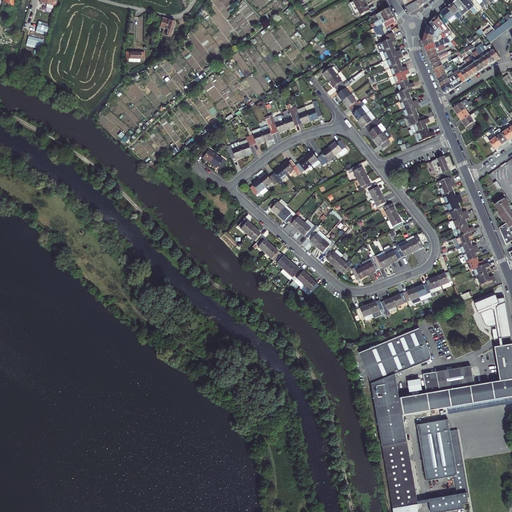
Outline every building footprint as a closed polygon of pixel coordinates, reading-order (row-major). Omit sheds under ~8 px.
[(2,0),(0,7),(0,14),(9,18),(15,0),(2,0)] [(375,7),(371,0),(359,0),(366,12),(375,7)] [(467,0),(456,0),(452,4),(462,16),(470,10),(475,15),(478,12),(467,0)] [(480,6),(474,0),(467,0),(478,12),(481,15),(482,14),(480,11),(481,10),(478,7),(480,6)] [(419,8),(416,1),(412,3),(409,5),(406,7),(409,13),(412,11),(416,10),(419,8)] [(447,8),(453,15),(456,14),(457,16),(458,15),(460,17),(462,16),(452,4),(447,8)] [(375,23),(377,26),(394,18),(389,8),(376,15),(379,20),(375,23)] [(447,8),(441,13),(446,18),(448,20),(454,16),(453,15),(447,8)] [(437,16),(442,22),(444,25),(449,21),(448,20),(446,18),(441,13),(437,16)] [(446,38),(450,35),(452,34),(444,25),(442,22),(437,16),(432,21),(436,25),(438,28),(439,27),(442,30),(445,28),(448,32),(444,35),(446,38)] [(162,17),(159,27),(163,28),(167,29),(166,35),(170,36),(175,21),(162,17)] [(374,36),(386,36),(389,33),(385,26),(396,21),(394,18),(377,26),(371,29),(374,36)] [(38,24),(36,28),(47,31),(48,27),(47,26),(48,24),(41,22),(40,24),(38,24)] [(484,34),(485,37),(494,30),(487,23),(476,32),(480,37),(484,34)] [(424,34),(434,36),(435,32),(434,31),(431,29),(427,25),(424,34)] [(392,33),(384,36),(387,42),(380,45),(383,52),(394,48),(392,44),(393,43),(396,42),(392,33)] [(433,40),(434,36),(424,34),(422,42),(433,40)] [(39,49),(41,49),(44,40),(37,38),(38,38),(28,35),(26,43),(39,47),(39,49)] [(424,47),(426,52),(436,48),(448,43),(450,42),(451,41),(453,39),(450,35),(446,38),(444,39),(445,40),(435,44),(434,43),(424,47)] [(479,46),(485,55),(491,64),(495,61),(489,53),(487,54),(485,50),(481,45),(479,46)] [(500,58),(491,46),(487,49),(489,53),(495,61),(500,58)] [(426,52),(428,57),(438,52),(442,50),(441,47),(436,50),(436,48),(426,52)] [(383,52),(387,60),(401,54),(399,51),(397,52),(395,52),(394,48),(383,52)] [(481,58),(487,67),(491,64),(485,55),(483,57),(478,48),(475,49),(481,58)] [(130,58),(130,51),(126,51),(126,58),(129,58),(129,61),(140,62),(140,59),(130,58)] [(430,61),(439,57),(447,53),(446,51),(438,54),(438,52),(428,57),(430,61)] [(483,69),(487,67),(481,58),(479,60),(475,53),(473,55),(475,58),(477,61),(483,69)] [(401,54),(387,60),(383,62),(386,70),(390,68),(400,64),(398,59),(399,58),(402,57),(401,54)] [(432,66),(441,61),(446,58),(444,56),(440,58),(439,57),(430,61),(432,66)] [(483,69),(477,61),(475,62),(473,59),(473,58),(470,60),(473,64),(478,72),(483,69)] [(439,85),(441,89),(459,77),(460,76),(457,72),(453,65),(455,64),(452,60),(448,63),(448,64),(450,67),(452,71),(453,73),(454,75),(451,77),(448,79),(439,85)] [(434,70),(443,65),(446,63),(448,63),(447,61),(442,63),(441,61),(432,66),(434,70)] [(478,72),(473,64),(471,65),(468,61),(466,62),(469,66),(474,75),(478,72)] [(323,73),(328,80),(336,74),(329,64),(322,70),(324,72),(323,73)] [(402,68),(400,64),(390,68),(393,77),(408,71),(406,67),(403,68),(402,68)] [(470,78),(474,75),(469,66),(467,68),(464,64),(462,65),(470,78)] [(436,75),(445,70),(443,65),(434,70),(436,75)] [(470,78),(462,65),(459,67),(458,66),(457,67),(459,70),(466,80),(470,78)] [(445,70),(436,75),(437,80),(447,74),(449,73),(452,71),(450,67),(445,70)] [(466,80),(459,70),(457,72),(460,76),(459,77),(463,82),(466,80)] [(396,84),(397,84),(407,80),(405,76),(407,75),(409,74),(408,71),(393,77),(390,78),(393,85),(396,84)] [(336,74),(328,80),(333,87),(334,87),(336,90),(344,84),(336,74)] [(439,85),(448,79),(447,74),(437,80),(439,85)] [(507,86),(511,82),(511,79),(509,76),(503,80),(507,86)] [(459,77),(441,89),(443,93),(446,94),(463,82),(459,77)] [(407,80),(397,84),(400,93),(411,89),(414,87),(413,83),(410,84),(409,84),(407,80)] [(337,94),(342,101),(350,94),(345,87),(346,86),(344,84),(336,90),(338,92),(337,94)] [(397,94),(400,102),(410,98),(408,93),(410,92),(412,91),(411,89),(400,93),(397,94)] [(358,104),(350,94),(342,101),(347,107),(348,107),(351,110),(358,104)] [(410,98),(400,102),(403,110),(418,104),(416,100),(413,101),(412,102),(410,98)] [(314,109),(307,111),(310,121),(318,118),(318,117),(322,116),(316,101),(312,102),(314,109)] [(362,101),(358,104),(351,110),(353,113),(352,113),(357,120),(369,111),(362,101)] [(454,108),(458,114),(466,109),(462,103),(454,108)] [(419,107),(418,104),(403,110),(406,118),(417,114),(415,109),(416,108),(419,107)] [(292,108),(298,124),(302,123),(302,124),(310,121),(307,111),(299,114),(297,111),(296,106),(292,108)] [(290,113),(281,116),(286,130),(294,127),(294,126),(298,124),(292,108),(288,109),(290,113)] [(462,121),(471,115),(466,109),(458,114),(462,121)] [(476,114),(479,112),(478,110),(471,115),(462,121),(471,134),(479,128),(474,121),(478,118),(476,114)] [(369,111),(357,120),(362,127),(364,126),(366,129),(374,124),(377,121),(369,111)] [(271,124),(274,133),(278,132),(286,130),(281,116),(280,112),(268,116),(271,124)] [(410,126),(424,120),(423,116),(420,118),(418,118),(417,114),(406,118),(410,126)] [(413,134),(417,133),(427,128),(425,123),(426,123),(429,122),(428,119),(424,120),(410,126),(413,134)] [(368,133),(373,140),(381,133),(385,131),(378,121),(377,121),(374,124),(366,129),(368,132),(368,133)] [(269,129),(261,132),(265,142),(273,139),(271,134),(274,133),(271,124),(268,125),(269,129)] [(427,128),(417,133),(420,140),(434,134),(433,131),(430,132),(429,133),(427,128)] [(502,145),(508,141),(503,133),(500,129),(496,132),(498,136),(496,137),(502,145)] [(508,141),(511,138),(511,133),(509,129),(503,133),(508,141)] [(385,131),(381,133),(373,140),(378,147),(379,146),(381,149),(389,143),(382,134),(386,132),(385,131)] [(261,132),(250,136),(253,145),(256,144),(257,145),(265,142),(261,132)] [(240,146),(244,156),(252,153),(250,146),(253,145),(250,136),(247,137),(247,139),(248,143),(240,146)] [(502,145),(496,137),(490,142),(495,150),(502,145)] [(336,142),(329,147),(336,156),(345,148),(340,141),(337,143),(336,142)] [(239,142),(227,146),(232,159),(235,157),(236,158),(244,156),(240,146),(239,142)] [(202,158),(210,163),(215,154),(205,147),(200,155),(203,157),(202,158)] [(336,156),(329,147),(322,153),(323,154),(320,156),(326,164),(336,156)] [(326,164),(320,156),(316,159),(311,152),(304,157),(311,166),(313,169),(320,163),(322,166),(326,164)] [(226,161),(215,154),(210,163),(217,168),(218,167),(221,169),(226,161)] [(301,174),(311,166),(304,157),(297,163),(298,164),(295,166),(301,174)] [(443,157),(432,161),(432,162),(430,163),(432,167),(434,166),(440,181),(451,176),(443,157)] [(280,168),(286,176),(293,171),(298,176),(301,174),(295,166),(290,161),(287,163),(287,162),(280,168)] [(353,172),(357,180),(366,175),(360,164),(348,170),(349,174),(353,172)] [(280,181),(286,176),(280,168),(273,173),(274,174),(271,176),(277,183),(279,186),(282,184),(280,181)] [(277,183),(271,176),(268,178),(265,174),(259,180),(265,188),(272,183),(274,186),(277,183)] [(368,188),(372,186),(366,175),(357,180),(361,187),(359,188),(361,192),(368,188)] [(437,182),(443,196),(453,191),(451,187),(453,186),(455,185),(451,176),(437,182)] [(265,188),(259,180),(252,185),(252,186),(249,188),(255,196),(259,193),(261,196),(267,191),(265,188)] [(368,188),(374,199),(382,195),(377,184),(372,186),(368,188)] [(453,191),(443,196),(446,204),(460,198),(459,194),(457,195),(455,196),(453,191)] [(388,206),(382,195),(374,199),(379,211),(384,208),(388,206)] [(446,204),(450,212),(460,207),(458,203),(460,202),(462,201),(460,198),(446,204)] [(267,207),(277,215),(283,208),(285,206),(284,204),(283,203),(280,199),(277,203),(274,200),(267,207)] [(496,204),(495,206),(500,212),(498,213),(501,217),(511,209),(511,206),(511,205),(509,206),(505,199),(499,203),(498,203),(496,204)] [(384,208),(389,219),(398,215),(393,204),(388,206),(384,208)] [(283,208),(277,215),(286,224),(288,222),(292,216),(289,214),(291,211),(285,206),(283,208)] [(453,220),(467,214),(465,210),(463,211),(462,212),(460,207),(450,212),(453,220)] [(511,209),(501,217),(504,222),(506,221),(507,223),(499,228),(506,245),(511,240),(511,251),(509,253),(510,256),(511,257),(511,258),(511,257),(511,209)] [(304,223),(294,214),(292,216),(288,222),(297,230),(304,223)] [(468,217),(467,214),(453,220),(449,221),(453,229),(467,223),(465,219),(466,218),(468,217)] [(389,219),(395,231),(401,228),(404,226),(398,215),(389,219)] [(244,233),(251,225),(242,217),(235,224),(244,233)] [(313,231),(304,223),(297,230),(306,238),(313,231)] [(467,223),(453,229),(456,237),(471,231),(474,230),(473,227),(470,228),(469,229),(467,223)] [(253,241),(259,235),(260,234),(251,225),(244,233),(253,241)] [(316,247),(322,239),(316,234),(313,231),(306,238),(316,247)] [(322,239),(324,237),(318,231),(316,234),(322,239)] [(472,235),(471,231),(456,237),(453,239),(456,247),(470,241),(468,237),(470,236),(472,235)] [(262,251),(268,244),(259,235),(253,241),(250,245),(252,247),(255,244),(262,251)] [(408,243),(412,252),(423,246),(418,235),(415,236),(413,236),(406,240),(408,243)] [(330,250),(332,248),(334,245),(324,237),(322,239),(316,247),(325,255),(330,250)] [(400,247),(397,249),(401,257),(412,252),(408,243),(406,240),(398,244),(400,247)] [(470,241),(456,247),(457,248),(460,247),(463,254),(477,248),(476,244),(474,245),(472,246),(470,241)] [(262,251),(271,259),(277,252),(268,244),(262,251)] [(479,251),(477,248),(463,254),(466,261),(477,257),(475,253),(476,252),(479,251)] [(385,255),(389,263),(401,257),(397,249),(385,255)] [(325,255),(323,257),(332,265),(339,258),(330,250),(325,255)] [(373,257),(374,260),(379,268),(389,263),(385,255),(384,251),(373,257)] [(280,267),(286,260),(277,252),(271,259),(280,267)] [(363,266),(367,274),(379,268),(374,260),(373,257),(361,262),(363,266)] [(477,257),(466,261),(469,270),(473,268),(484,264),(483,261),(480,262),(479,263),(477,257)] [(339,258),(332,265),(342,273),(348,266),(339,258)] [(280,267),(289,276),(291,274),(296,269),(286,260),(280,267)] [(487,263),(484,264),(473,268),(476,276),(486,272),(485,268),(486,267),(489,266),(487,263)] [(367,274),(363,266),(352,271),(356,280),(367,274)] [(300,283),(306,276),(297,267),(296,269),(291,274),(300,283)] [(437,276),(440,285),(452,281),(451,277),(448,272),(437,276)] [(486,272),(476,276),(480,285),(494,279),(492,276),(490,277),(488,277),(486,272)] [(315,284),(306,276),(300,283),(309,291),(315,284)] [(425,281),(426,283),(429,290),(433,288),(434,292),(442,289),(440,285),(437,276),(425,281)] [(432,296),(429,290),(426,283),(415,288),(418,297),(420,301),(432,296)] [(403,293),(407,302),(418,297),(415,288),(403,293)] [(471,292),(459,297),(461,301),(473,297),(471,292)] [(407,302),(403,293),(392,297),(396,306),(407,302)] [(485,326),(488,327),(495,326),(496,329),(492,329),(494,340),(511,337),(511,333),(508,327),(506,327),(506,324),(509,324),(505,298),(497,299),(496,295),(475,304),(479,314),(480,314),(484,325),(485,326)] [(396,306),(392,297),(380,302),(384,312),(386,316),(390,314),(388,309),(396,306)] [(383,308),(380,302),(379,300),(368,304),(371,313),(372,316),(380,313),(379,310),(383,308)] [(373,317),(372,316),(371,313),(368,304),(356,309),(360,318),(364,316),(365,320),(373,317)] [(430,358),(431,356),(417,327),(357,352),(372,386),(373,395),(375,403),(383,453),(384,453),(393,507),(394,511),(418,511),(418,503),(407,442),(409,442),(405,416),(431,411),(432,414),(435,413),(435,410),(511,397),(511,344),(495,348),(501,382),(474,386),(470,367),(423,375),(426,394),(400,398),(396,374),(429,359),(430,358)] [(511,402),(511,397),(435,410),(435,413),(435,416),(511,402)] [(448,420),(417,425),(427,482),(454,477),(457,495),(435,499),(436,511),(451,511),(466,510),(465,505),(470,504),(468,494),(467,494),(462,463),(461,463),(456,436),(451,437),(448,420)] [(484,446),(504,446),(504,436),(484,436),(484,446)]
